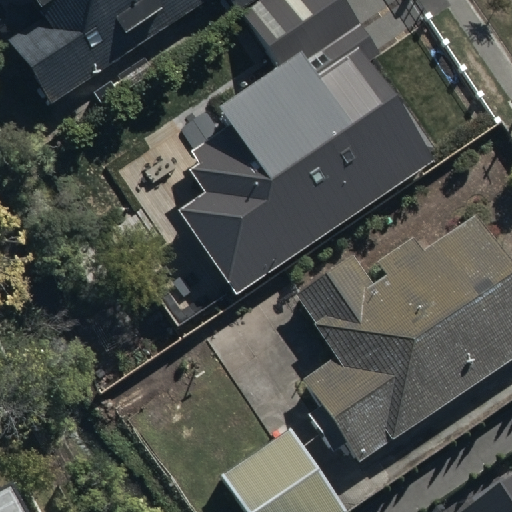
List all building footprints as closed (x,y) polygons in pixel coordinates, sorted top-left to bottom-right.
[(253,0),(20,0),(44,33),(13,55),(53,114),(219,0),(223,0),(233,14),(253,0)] [(193,161),(204,177),(192,185),(206,207),(180,225),(234,304),(309,252),(432,168),(366,72),(380,62),(337,0),(279,0),(246,23),(284,79),(219,123),(229,136),(193,161)] [(317,336),(338,366),(306,387),(362,470),(511,368),(511,285),(495,260),(474,230),(374,297),(353,266),(296,305),(317,336)] [(219,480),(241,511),(345,511),(290,431),(219,480)] [(511,511),(511,485),(472,511),(511,511)] [(22,511),(15,497),(0,504),(0,511),(22,511)]
